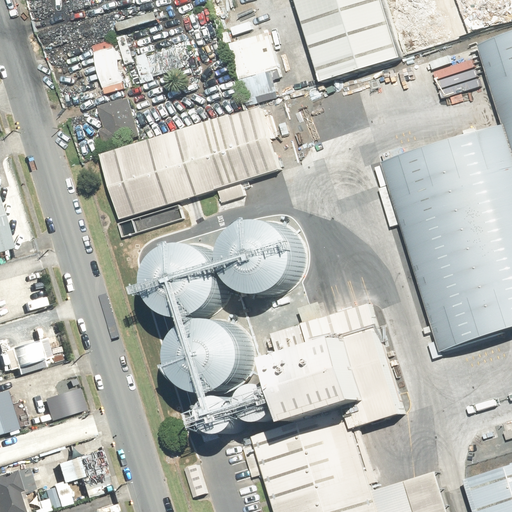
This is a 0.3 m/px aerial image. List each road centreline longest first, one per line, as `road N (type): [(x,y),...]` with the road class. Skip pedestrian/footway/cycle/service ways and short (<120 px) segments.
road 1 (unclassified): [(0,4),(153,511)]
road 2 (unknown): [(0,455),(124,416)]
